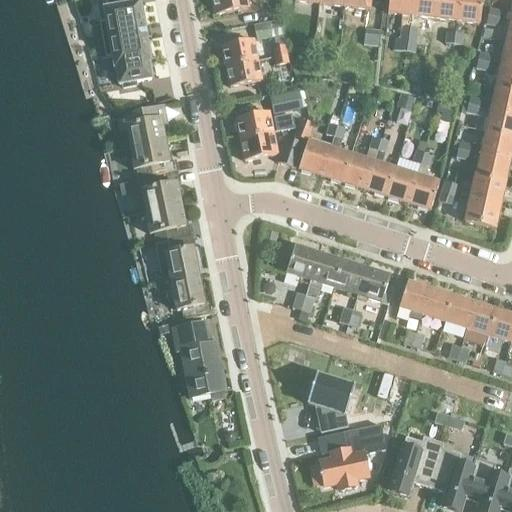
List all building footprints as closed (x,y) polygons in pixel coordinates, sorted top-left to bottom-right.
[(106,11),(104,11),(104,12),(104,14),(105,14),(115,68),(150,62),(146,42),(144,28),(143,28),(140,7),(140,5),(138,5),(138,6),(135,7),(131,7),(129,0),(106,0),(108,11),(107,12),(106,12),(106,11)] [(211,0),(215,17),(247,11),(245,0),(211,0)] [(261,0),(266,22),(275,20),(270,0),(261,0)] [(344,9),(345,0),(320,0),(320,6),(344,9)] [(370,12),(370,0),(345,0),(344,9),(370,12)] [(411,17),(412,0),(389,0),(388,15),(403,16),(402,29),(400,40),(395,39),(393,52),(407,54),(409,29),(411,17)] [(433,20),(435,0),(412,0),(411,17),(420,19),(433,20)] [(455,23),(458,0),(435,0),(433,20),(455,23)] [(479,25),(481,0),(458,0),(455,23),(479,25)] [(499,21),(501,13),(489,10),(488,19),(499,21)] [(497,30),(499,21),(488,19),(486,27),(497,30)] [(258,42),(286,37),(284,29),(283,23),(255,28),(258,42)] [(409,29),(407,54),(416,55),(419,31),(409,29)] [(378,49),(380,32),(366,30),(364,47),(378,49)] [(446,42),(446,46),(454,47),(454,43),(455,35),(447,34),(446,42)] [(454,43),(454,47),(462,48),(463,44),(464,36),(455,35),(454,43)] [(226,69),(258,63),(254,43),(222,49),(226,69)] [(511,70),(511,47),(506,46),(501,68),(511,70)] [(275,59),(288,57),(288,54),(287,48),(273,50),(275,59)] [(324,67),(325,55),(313,54),(312,66),(324,67)] [(489,66),(491,57),(480,55),(478,63),(489,66)] [(276,68),(290,66),(288,57),(275,59),(276,68)] [(115,68),(114,68),(115,71),(116,70),(119,87),(123,87),(123,90),(136,88),(136,84),(152,81),(149,65),(150,64),(150,62),(115,68)] [(230,89),(262,83),(258,63),(226,69),(230,89)] [(488,74),(489,66),(478,63),(476,72),(488,74)] [(511,94),(511,70),(501,68),(496,91),(511,94)] [(511,117),(511,94),(496,91),(491,113),(511,117)] [(274,117),(304,110),(300,92),(270,98),(274,117)] [(413,116),(417,100),(403,97),(400,113),(413,116)] [(480,110),(481,102),(470,99),(468,108),(480,110)] [(466,116),(478,119),(480,110),(468,108),(464,107),(462,115),(466,116)] [(166,147),(161,124),(164,123),(161,110),(118,125),(121,138),(127,136),(131,155),(166,147)] [(511,117),(491,113),(480,110),(478,119),(489,121),(486,135),(511,140),(511,117)] [(240,142),(272,136),(268,115),(236,122),(240,142)] [(311,135),(314,127),(300,121),(297,130),(311,135)] [(333,139),(337,128),(328,125),(325,136),(333,139)] [(342,186),(351,158),(338,153),(345,131),(337,128),(333,139),(330,151),(321,179),(342,186)] [(307,143),(311,135),(297,130),(294,138),(307,143)] [(364,193),(386,199),(395,171),(381,167),(390,139),(390,135),(383,133),(380,142),(364,193)] [(483,149),(472,146),(470,155),(481,157),(510,164),(511,155),(511,140),(486,135),(483,149)] [(244,163),(277,157),(272,136),(240,142),(244,163)] [(342,186),(364,193),(380,142),(372,140),(365,162),(351,158),(342,186)] [(295,170),(303,146),(286,141),(279,165),(295,170)] [(459,152),(470,155),(472,146),(460,144),(455,143),(453,151),(459,152)] [(321,179),(330,151),(307,144),(298,172),(321,179)] [(170,165),(166,147),(131,155),(135,173),(138,172),(140,183),(177,175),(175,164),(170,165)] [(468,163),(470,155),(459,152),(457,161),(468,163)] [(421,167),(424,156),(416,153),(413,164),(421,167)] [(429,169),(432,158),(424,156),(421,167),(429,169)] [(505,186),(510,164),(481,157),(476,179),(505,186)] [(407,206),(416,178),(395,171),(386,199),(407,206)] [(146,216),(182,208),(177,187),(180,186),(177,175),(140,183),(143,194),(141,194),(146,216)] [(430,213),(439,185),(416,178),(407,206),(430,213)] [(500,208),(505,186),(476,179),(471,202),(500,208)] [(455,197),(457,187),(444,183),(441,193),(455,197)] [(452,206),(455,197),(441,193),(439,203),(452,206)] [(495,231),(500,208),(471,202),(466,225),(495,231)] [(186,229),(182,208),(146,216),(150,237),(165,234),(168,245),(194,240),(191,228),(186,229)] [(170,285),(199,279),(193,251),(196,251),(194,240),(168,245),(170,256),(164,258),(170,285)] [(310,284),(318,257),(294,250),(286,277),(310,284)] [(333,292),(342,264),(318,257),(310,284),(305,298),(300,314),(309,317),(314,301),(316,302),(321,288),(333,292)] [(356,299),(365,272),(342,264),(333,292),(356,299)] [(380,307),(384,294),(389,279),(365,272),(356,299),(380,307)] [(205,307),(199,279),(170,285),(176,313),(181,312),(184,323),(209,317),(206,307),(205,307)] [(420,323),(421,318),(430,292),(407,285),(399,311),(410,314),(409,320),(420,323)] [(444,325),(452,299),(430,292),(421,318),(444,325)] [(300,314),(305,298),(297,295),(292,311),(300,314)] [(466,332),(474,306),(452,299),(444,325),(466,332)] [(488,339),(496,313),(474,306),(466,332),(488,339)] [(347,328),(352,313),(343,310),(338,325),(347,328)] [(356,331),(361,316),(352,313),(347,328),(356,331)] [(510,346),(511,338),(511,318),(496,313),(488,339),(510,346)] [(210,346),(205,324),(172,331),(177,354),(182,353),(192,400),(224,393),(214,345),(210,346)] [(169,327),(159,330),(161,338),(171,335),(169,327)] [(411,349),(415,336),(406,333),(402,346),(411,349)] [(421,352),(425,339),(415,336),(411,349),(421,352)] [(456,363),(460,350),(451,347),(447,360),(456,363)] [(465,365),(469,353),(460,350),(456,363),(465,365)] [(500,376),(504,364),(495,361),(491,374),(500,376)] [(511,380),(511,366),(504,364),(500,376),(511,380)] [(317,377),(315,383),(311,382),(306,397),(310,399),(308,405),(319,409),(321,419),(318,420),(321,435),(348,429),(346,418),(354,389),(317,377)] [(434,426),(448,430),(451,420),(437,416),(434,426)] [(465,424),(451,420),(448,430),(462,434),(465,424)] [(343,435),(347,452),(332,455),(333,462),(319,465),(321,475),(319,475),(320,479),(322,479),(324,488),(338,485),(340,492),(356,489),(354,482),(369,479),(364,457),(386,452),(381,427),(343,435)] [(224,439),(225,443),(229,445),(234,444),(236,440),(235,435),(231,433),(226,434),(224,439)] [(511,449),(511,438),(506,437),(503,447),(511,449)] [(429,491),(443,446),(423,440),(422,444),(406,440),(389,493),(408,499),(412,485),(429,491)] [(450,511),(461,511),(464,502),(477,462),(475,461),(473,468),(459,463),(461,457),(442,451),(444,446),(443,446),(429,491),(446,496),(442,509),(450,511)] [(498,511),(511,472),(509,472),(507,478),(493,474),(495,467),(477,462),(464,502),(480,506),(478,511),(498,511)] [(511,511),(511,472),(498,511),(511,511)]
